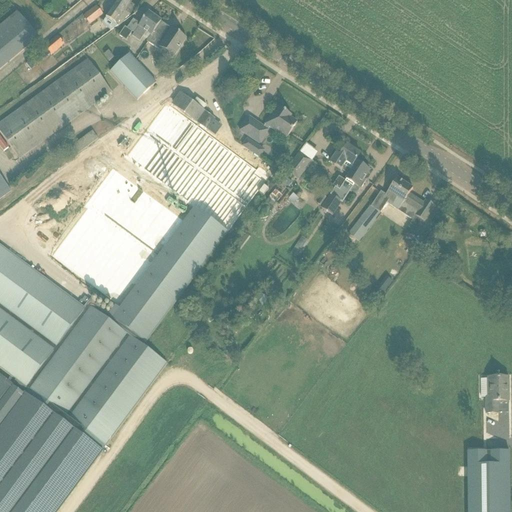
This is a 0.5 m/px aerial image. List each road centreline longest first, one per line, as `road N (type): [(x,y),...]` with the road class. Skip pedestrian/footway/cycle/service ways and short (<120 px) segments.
road 1 (track): [(364,511),(183,375),(154,392),(64,511)]
road 2 (tertiary): [(511,208),(190,0)]
